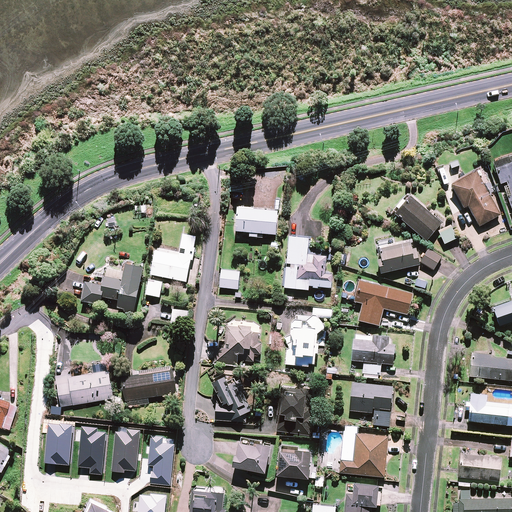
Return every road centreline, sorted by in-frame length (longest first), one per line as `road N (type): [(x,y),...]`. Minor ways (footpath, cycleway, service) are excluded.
road 1 (secondary): [(511,83),(124,172),(51,214),(0,264)]
road 2 (residential): [(511,254),(469,278),(444,313),(420,511)]
road 3 (unknown): [(0,317),(27,308),(41,321),(37,405)]
